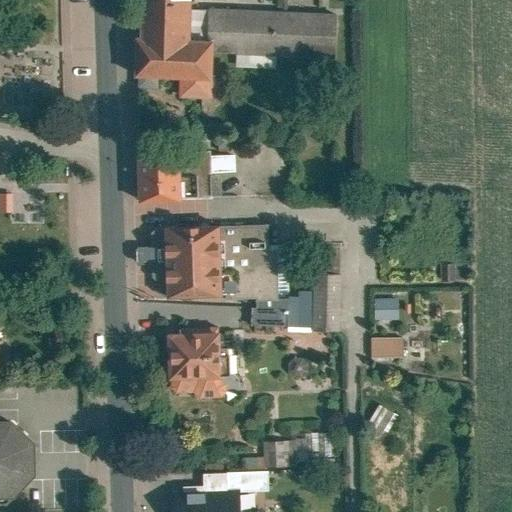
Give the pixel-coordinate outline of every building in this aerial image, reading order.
[(152,0),(153,34),(205,33),(203,0),(152,0)] [(155,78),(228,76),(227,32),(205,33),(153,34),(155,78)] [(146,197),(195,195),(193,148),(145,150),(146,197)] [(8,176),(0,189),(0,197),(7,202),(19,183),(8,176)] [(236,292),(234,222),(180,224),(182,294),(236,292)] [(401,319),(400,298),(376,298),(376,320),(401,319)] [(180,327),(182,371),(238,369),(236,325),(180,327)] [(380,359),(408,358),(408,331),(379,332),(380,359)] [(13,421),(0,420),(0,498),(14,499),(38,474),(37,442),(13,421)] [(333,459),(332,434),(279,437),(280,461),(333,459)] [(246,468),(279,468),(278,445),(269,445),(269,457),(246,457),(246,468)] [(175,511),(248,511),(248,490),(174,493),(175,511)]
